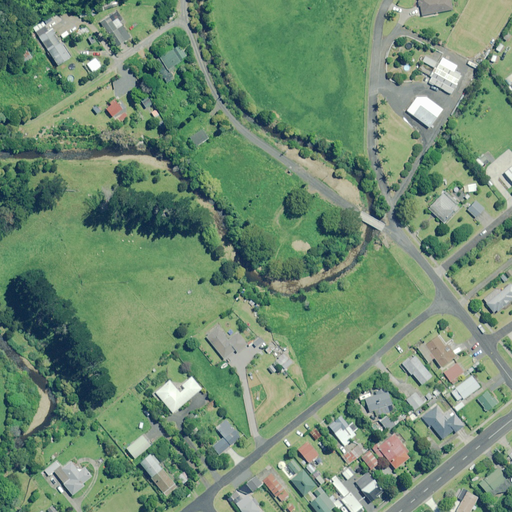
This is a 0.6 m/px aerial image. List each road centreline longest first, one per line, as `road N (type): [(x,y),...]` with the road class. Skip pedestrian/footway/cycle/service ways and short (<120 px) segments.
road 1 (residential): [(200,499),(444,295)]
road 2 (secondary): [(511,419),(399,511)]
